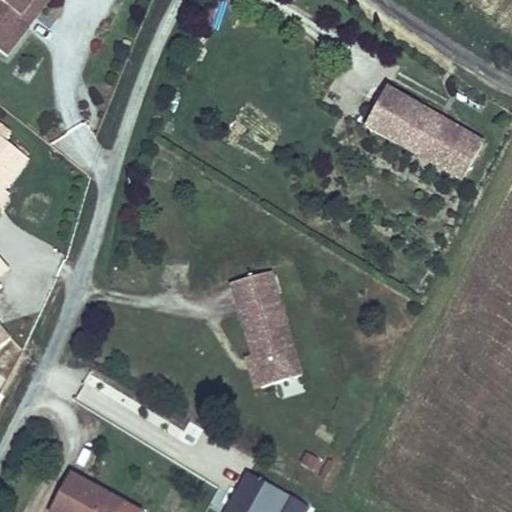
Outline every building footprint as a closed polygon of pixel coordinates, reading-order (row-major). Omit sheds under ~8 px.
[(20,22),(36,0),(0,0),(0,52),(9,59),(30,30),(20,22)] [(30,30),(50,0),(36,0),(20,22),(30,30)] [(362,125),(461,174),(481,135),(384,84),(362,125)] [(1,183),(20,155),(0,140),(0,195),(2,192),(1,183)] [(298,369),(270,265),(236,275),(244,304),(238,305),(250,349),(259,381),(298,369)] [(244,304),(236,275),(230,276),(238,305),(244,304)] [(259,381),(250,349),(242,351),(251,383),(259,381)] [(246,475),(227,511),(309,511),(312,509),(246,475)] [(58,511),(111,511),(71,490),(58,511)]
